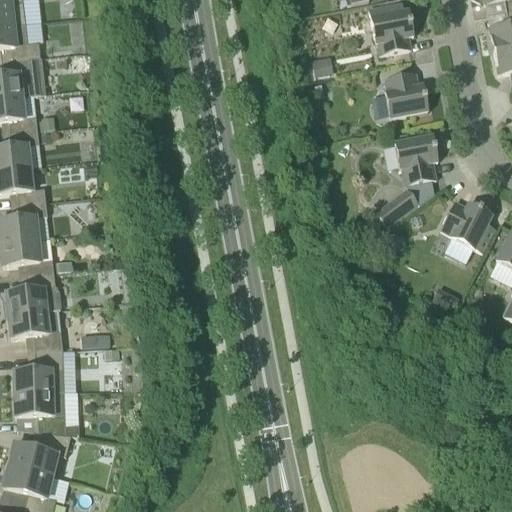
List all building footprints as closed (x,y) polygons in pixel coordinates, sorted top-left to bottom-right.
[(22,7),(21,0),(0,0),(0,32),(25,29),(22,7)] [(348,0),(350,9),(366,6),(364,0),(348,0)] [(511,0),(481,0),(483,9),(503,6),(505,17),(511,15),(511,0)] [(407,15),(403,16),(401,7),(367,14),(369,23),(374,49),(377,49),(379,61),(410,55),(408,42),(412,42),(407,15)] [(488,32),(492,56),(511,52),(511,15),(505,17),(507,29),(488,32)] [(344,17),(325,18),(326,36),(345,35),(344,17)] [(0,63),(1,68),(28,65),(39,64),(38,50),(27,51),(25,29),(0,32),(0,63)] [(511,52),(492,56),(497,80),(511,77),(511,52)] [(81,60),(68,62),(69,70),(82,68),(81,60)] [(0,80),(0,104),(20,102),(17,80),(30,79),(28,65),(1,68),(2,81),(0,80)] [(389,124),(427,116),(422,90),(417,91),(415,79),(384,85),(386,97),(384,97),(389,124)] [(22,124),(20,102),(0,104),(0,128),(7,127),(9,140),(37,137),(35,123),(22,124)] [(53,133),(52,123),(40,125),(41,135),(53,133)] [(38,150),(37,137),(9,140),(10,152),(0,153),(0,177),(28,174),(25,152),(38,150)] [(50,147),(49,140),(39,141),(40,149),(50,147)] [(437,167),(431,141),(393,148),(398,175),(401,174),(404,191),(435,185),(432,168),(437,167)] [(17,211),(45,208),(43,195),(30,196),(28,174),(0,177),(0,200),(15,199),(17,211)] [(406,194),(374,218),(385,232),(417,209),(406,194)] [(473,255),(474,254),(481,258),(494,234),(487,230),(491,221),(467,208),(465,212),(454,207),(440,235),(450,241),(449,243),(473,255)] [(0,248),(0,250),(36,245),(33,223),(46,222),(45,208),(17,211),(18,224),(0,225),(0,248)] [(511,232),(494,266),(511,275),(511,232)] [(386,256),(401,250),(397,238),(381,244),(386,256)] [(25,283),(53,280),(52,276),(72,274),(71,266),(51,268),(51,266),(38,267),(36,245),(0,250),(3,273),(24,271),(25,283)] [(54,292),(53,280),(25,283),(26,295),(6,298),(8,321),(57,316),(60,315),(58,296),(57,296),(56,292),(54,292)] [(450,317),(458,303),(437,293),(430,306),(450,317)] [(511,298),(501,320),(511,325),(511,298)] [(33,359),(61,357),(59,338),(57,316),(8,321),(11,345),(32,342),(33,359)] [(109,337),(95,338),(96,352),(109,351),(109,337)] [(119,362),(118,352),(104,353),(105,363),(119,362)] [(13,377),(14,400),(63,398),(62,376),(61,357),(33,359),(34,376),(13,377)] [(63,398),(14,400),(15,424),(36,423),(36,438),(42,439),(70,442),(79,443),(78,431),(64,431),(63,398)] [(8,472),(50,482),(56,460),(65,463),(70,442),(42,439),(38,454),(14,449),(8,472)] [(50,482),(8,472),(3,495),(27,500),(23,511),(53,511),(55,506),(45,503),(50,482)]
